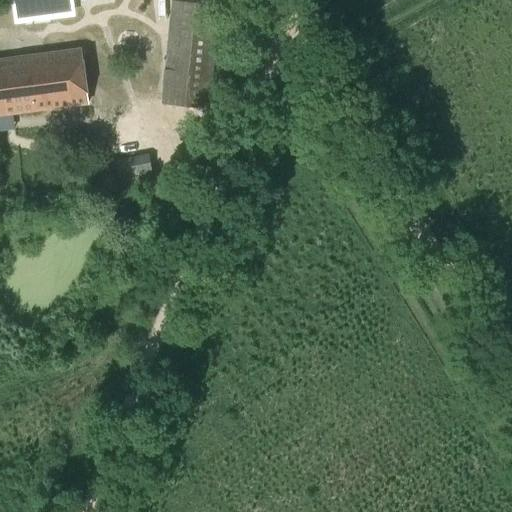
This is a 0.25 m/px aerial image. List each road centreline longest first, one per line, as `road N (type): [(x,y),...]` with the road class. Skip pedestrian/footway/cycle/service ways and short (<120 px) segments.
road 1 (track): [(290,28),(84,511)]
road 2 (track): [(511,392),(290,28)]
road 3 (track): [(307,59),(421,0)]
